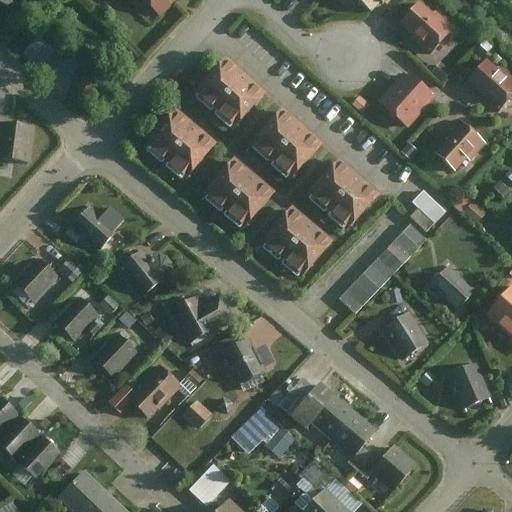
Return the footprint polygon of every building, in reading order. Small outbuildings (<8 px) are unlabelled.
[(0,0),(0,6),(13,11),(16,0),(36,0),(40,1),(39,0),(0,0)] [(135,0),(160,22),(179,0),(135,0)] [(353,0),(372,18),(388,0),(353,0)] [(429,59),(454,32),(437,15),(430,23),(417,11),(399,30),(429,59)] [(42,68),(57,50),(40,35),(24,53),(42,68)] [(264,97),(224,61),(191,98),(231,133),(264,97)] [(511,98),(511,88),(483,64),(464,87),(498,116),(511,98)] [(437,97),(409,71),(379,104),(407,130),(437,97)] [(324,151),(282,112),(248,149),(290,187),(324,151)] [(214,150),(174,117),(145,152),(184,186),(214,150)] [(489,144),(464,121),(434,152),(460,175),(489,144)] [(36,131),(0,123),(0,159),(30,165),(36,131)] [(271,196),(232,164),(204,199),(242,230),(271,196)] [(375,199),(339,166),(310,195),(347,228),(375,199)] [(511,189),(502,180),(495,187),(507,198),(511,193),(511,189)] [(425,190),(414,201),(421,207),(436,222),(447,211),(425,190)] [(464,194),(454,205),(462,213),(465,211),(473,201),(464,194)] [(475,200),(473,201),(465,211),(479,224),(489,212),(475,200)] [(436,222),(421,207),(411,217),(426,232),(436,222)] [(327,244),(288,211),(262,243),(300,275),(327,244)] [(118,234),(90,212),(74,233),(102,254),(118,234)] [(417,250),(425,241),(410,227),(402,236),(417,250)] [(409,258),(417,250),(402,236),(394,244),(409,258)] [(402,266),(409,258),(394,244),(386,252),(402,266)] [(394,275),(402,266),(386,252),(379,261),(394,275)] [(143,255),(120,271),(141,303),(180,278),(167,257),(151,268),(143,255)] [(386,283),(394,275),(379,261),(371,269),(386,283)] [(30,309),(56,282),(35,263),(10,290),(30,309)] [(447,267),(427,291),(456,315),(476,290),(447,267)] [(378,291),(386,283),(371,269),(363,277),(378,291)] [(370,300),(378,291),(363,277),(355,286),(370,300)] [(363,308),(370,300),(355,286),(348,294),(363,308)] [(511,291),(488,317),(511,339),(511,291)] [(355,317),(363,308),(348,294),(340,303),(355,317)] [(200,301),(173,314),(190,351),(235,330),(223,302),(204,311),(200,301)] [(74,345),(97,319),(80,304),(56,329),(74,345)] [(429,346),(409,317),(386,333),(405,362),(429,346)] [(139,358),(118,339),(95,364),(116,384),(139,358)] [(264,375),(248,342),(224,353),(240,387),(264,375)] [(490,402),(475,365),(445,378),(460,414),(490,402)] [(178,391),(162,376),(140,398),(134,406),(150,421),(178,391)] [(140,398),(125,386),(106,408),(121,420),(134,406),(140,398)] [(354,416),(319,387),(292,419),(307,432),(312,426),(332,442),(354,416)] [(0,447),(22,422),(4,405),(0,409),(0,447)] [(376,435),(354,416),(332,442),(354,461),(372,439),(376,435)] [(43,442),(22,422),(0,447),(0,450),(20,467),(43,442)] [(268,446),(281,458),(297,440),(283,428),(268,446)] [(37,483),(60,458),(43,442),(20,467),(37,483)] [(389,452),(370,473),(394,492),(415,467),(393,448),(389,452)] [(206,507),(227,483),(211,469),(190,493),(206,507)] [(125,511),(85,473),(58,501),(69,511),(125,511)] [(343,511),(326,496),(310,511),(343,511)]
